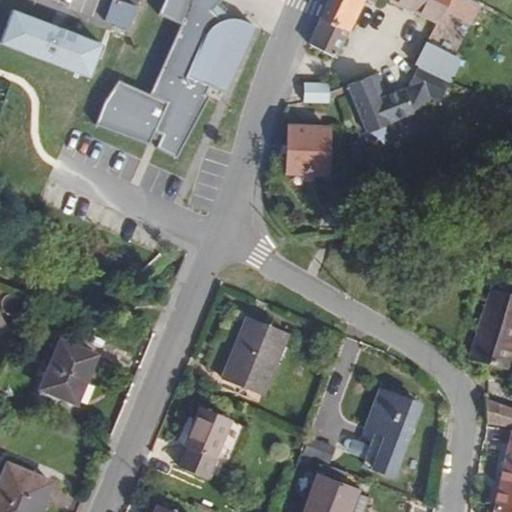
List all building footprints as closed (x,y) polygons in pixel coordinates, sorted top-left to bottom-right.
[(218,0),(165,0),(159,15),(183,24),(149,97),(117,84),(103,103),(96,124),(147,146),(154,132),(158,134),(162,135),(155,149),(175,160),(211,96),(220,100),(254,26),(238,20),(222,21),(216,22),(206,14),(217,4),(218,0)] [(137,6),(122,0),(113,0),(106,19),(129,28),(137,6)] [(359,0),(321,0),(315,13),(302,42),(333,56),(359,0)] [(440,0),(392,0),(431,19),(437,8),(440,0)] [(472,3),(467,0),(440,0),(437,8),(455,17),(460,6),(469,10),(472,3)] [(463,21),(469,10),(460,6),(455,17),(463,21)] [(107,46),(10,12),(0,39),(0,48),(84,77),(95,81),(107,46)] [(442,51),(421,41),(411,62),(414,64),(440,76),(444,67),(437,64),(442,51)] [(445,78),(455,57),(442,51),(437,64),(444,67),(440,76),(445,78)] [(417,142),(449,80),(445,78),(440,76),(414,64),(402,93),(384,100),(375,76),(363,79),(381,130),(417,142)] [(381,130),(363,79),(339,89),(356,138),(381,130)] [(324,97),(323,80),(299,82),(300,99),(324,97)] [(323,173),(325,127),(283,126),(281,171),(323,173)] [(353,231),(353,221),(333,221),(333,231),(353,231)] [(501,366),(511,327),(511,290),(485,282),(462,355),(501,366)] [(257,388),(279,324),(238,310),(216,374),(257,388)] [(81,413),(102,361),(64,346),(43,398),(81,413)] [(421,405),(380,390),(366,429),(377,433),(365,466),(393,477),(421,405)] [(511,421),(511,399),(485,393),(486,405),(484,417),(510,421),(511,421)] [(198,476),(222,419),(193,407),(178,445),(181,446),(173,466),(198,476)] [(490,511),(511,511),(511,421),(510,421),(490,511)] [(0,511),(44,511),(56,483),(8,465),(0,487),(0,511)] [(355,511),(362,511),(374,483),(318,465),(301,511),(344,511),(346,508),(355,511)] [(170,511),(150,503),(146,511),(170,511)]
